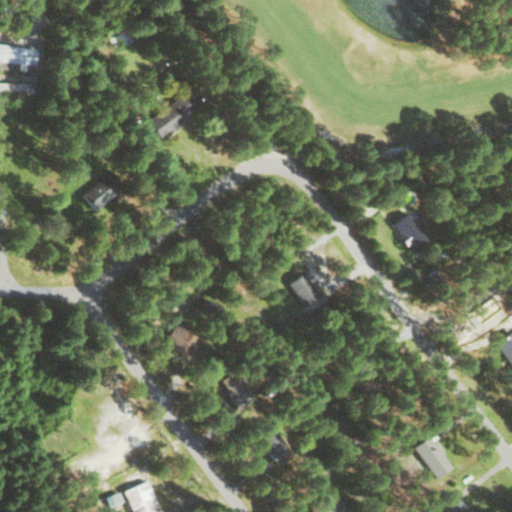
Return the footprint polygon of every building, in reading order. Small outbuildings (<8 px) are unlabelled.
[(36,47),(0,42),(0,66),(33,71),(36,47)] [(146,117),(159,137),(199,111),(186,91),(146,117)] [(92,208),(115,195),(104,177),(82,190),(92,208)] [(428,241),(409,211),(392,222),(411,252),(428,241)] [(317,295),(303,272),(289,281),(302,304),(317,295)] [(163,343),(190,357),(200,336),(174,322),(163,343)] [(511,330),(496,340),(511,367),(511,330)] [(239,408),(256,396),(234,368),(218,380),(239,408)] [(383,386),(373,373),(355,385),(368,403),(374,399),(377,404),(386,397),(380,389),(383,386)] [(292,457),(276,428),(261,437),(277,466),(292,457)] [(413,445),(435,478),(452,466),(430,434),(413,445)] [(123,489),(132,511),(160,511),(147,479),(123,489)] [(349,511),(337,490),(310,506),(313,511),(349,511)] [(105,495),(107,504),(122,500),(120,491),(105,495)] [(441,502),(446,511),(469,511),(458,492),(441,502)]
